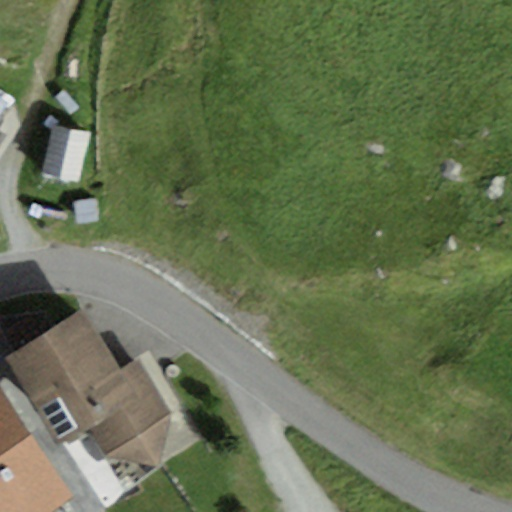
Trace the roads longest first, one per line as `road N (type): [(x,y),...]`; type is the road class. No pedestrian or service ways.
road 1 (unclassified): [(477,511),(259,386),(119,290),(72,274),(0,278)]
road 2 (unknown): [(122,511),(119,455),(91,396),(5,276)]
road 3 (track): [(274,511),(259,386)]
